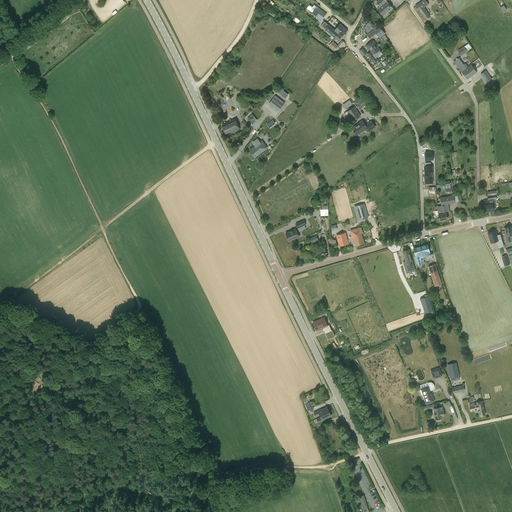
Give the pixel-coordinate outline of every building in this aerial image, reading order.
[(378,0),(376,2),(380,6),(377,9),(383,16),(392,8),(386,1),(384,0),(378,0)] [(418,9),(421,14),(425,19),(429,16),(424,7),(428,4),(425,0),(422,0),(415,5),(416,6),(414,8),(416,11),(418,9)] [(314,16),(315,15),(321,20),(327,14),(317,6),(314,5),(309,11),(311,13),(311,14),(314,16)] [(334,30),(328,25),(325,22),(321,26),(323,28),(323,29),(324,31),(325,29),(338,41),(347,30),(340,23),(334,30)] [(376,29),(375,27),(373,29),(366,34),(369,37),(371,37),(376,33),(380,38),(384,35),(385,33),(379,27),(376,29)] [(382,52),(379,49),(375,42),(373,40),(366,46),(371,52),(367,54),(372,60),(378,55),(382,52)] [(329,46),(334,50),(338,47),(333,42),(329,46)] [(458,51),(461,56),(466,53),(472,48),(468,43),(464,46),(458,51)] [(465,64),(464,65),(459,58),(454,61),(461,72),(466,68),(467,67),(465,64)] [(471,65),(466,68),(461,72),(467,79),(476,72),(471,65)] [(485,70),(480,74),(487,83),(492,79),(485,70)] [(284,98),(287,94),(279,88),(276,92),(284,98)] [(275,96),(269,104),(278,111),(282,106),(281,105),(283,102),(275,96)] [(361,97),(356,101),(361,108),(366,104),(361,97)] [(361,116),(354,106),(346,112),(353,121),(361,116)] [(252,124),(256,120),(251,114),(246,118),(252,124)] [(226,134),(239,128),(235,119),(222,126),(226,134)] [(371,120),(365,125),(362,120),(358,123),(358,124),(352,128),(353,129),(357,135),(366,128),(369,131),(375,127),(371,120)] [(255,146),(250,150),(255,157),(267,148),(262,141),(260,142),(257,139),(253,142),(255,146)] [(433,151),(425,152),(425,160),(434,160),(433,151)] [(425,173),(425,174),(425,177),(426,183),(432,183),(432,174),(433,174),(432,166),(430,166),(430,163),(425,163),(425,166),(425,173)] [(441,184),(436,185),(437,190),(441,189),(441,191),(445,190),(445,192),(446,191),(452,191),(451,189),(450,183),(443,184),(442,180),(440,181),(441,184)] [(490,199),(497,198),(497,199),(511,197),(511,192),(496,195),(496,194),(487,196),(488,200),(484,200),(484,204),(483,204),(485,212),(494,211),(493,202),(490,203),(490,201),(490,199)] [(447,219),(446,213),(447,212),(445,204),(455,203),(454,195),(447,196),(439,198),(441,205),(437,206),(437,207),(438,214),(440,220),(447,219)] [(364,204),(354,207),(358,220),(368,218),(364,204)] [(295,224),(297,228),(306,225),(304,220),(295,224)] [(361,233),(358,234),(356,228),(351,229),(352,231),(353,235),(356,245),(363,243),(361,233)] [(285,233),(289,241),(299,236),(295,229),(285,233)] [(495,230),(488,233),(491,243),(496,241),(498,248),(504,246),(500,234),(497,235),(495,230)] [(336,235),(337,239),(332,240),(333,245),(336,244),(337,246),(339,246),(348,243),(345,232),(336,235)] [(428,244),(413,248),(418,265),(424,263),(422,257),(431,254),(428,244)] [(413,264),(409,250),(403,251),(406,262),(405,262),(406,266),(413,264)] [(428,266),(435,286),(442,284),(435,264),(428,266)] [(432,310),(427,296),(420,299),(425,313),(432,310)] [(324,317),(313,322),(316,331),(323,328),(328,339),(335,336),(332,330),(331,330),(329,325),(327,325),(324,317)] [(451,377),(457,375),(457,374),(458,374),(456,363),(448,365),(450,375),(451,377)] [(430,370),(434,379),(442,375),(439,367),(430,370)] [(430,391),(432,390),(433,389),(434,387),(434,386),(434,384),(432,383),(431,382),(429,382),(427,383),(429,388),(422,390),(423,395),(427,406),(434,403),(430,391)] [(450,387),(451,393),(464,391),(463,384),(450,387)] [(310,401),(304,403),(308,411),(314,408),(310,401)] [(444,403),(447,409),(452,406),(449,401),(444,403)] [(485,414),(482,402),(469,405),(471,411),(478,409),(479,415),(485,414)] [(320,414),(320,415),(329,412),(327,407),(322,409),(321,409),(314,413),(315,416),(320,414)] [(441,420),(441,418),(442,418),(442,416),(444,416),(443,410),(442,411),(442,407),(433,409),(435,420),(436,419),(437,421),(441,420)] [(331,416),(329,412),(320,415),(321,417),(317,419),(318,423),(326,419),(326,418),(331,416)] [(362,510),(367,508),(363,495),(358,496),(362,510)]
